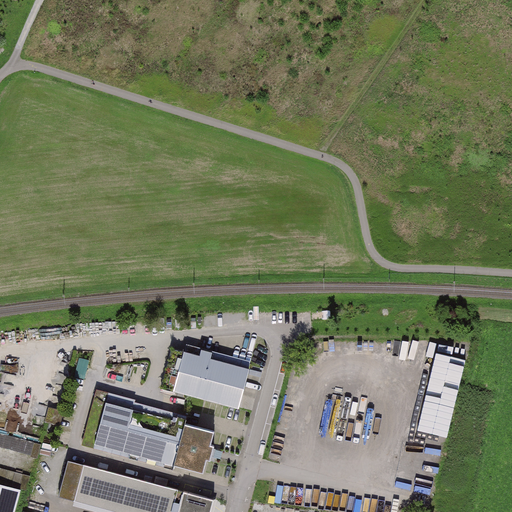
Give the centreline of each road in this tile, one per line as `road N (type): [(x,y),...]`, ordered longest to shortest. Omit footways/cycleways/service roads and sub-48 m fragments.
road 1 (residential): [(237,511),(276,341),(248,328),(175,337)]
road 2 (track): [(321,156),(429,0)]
